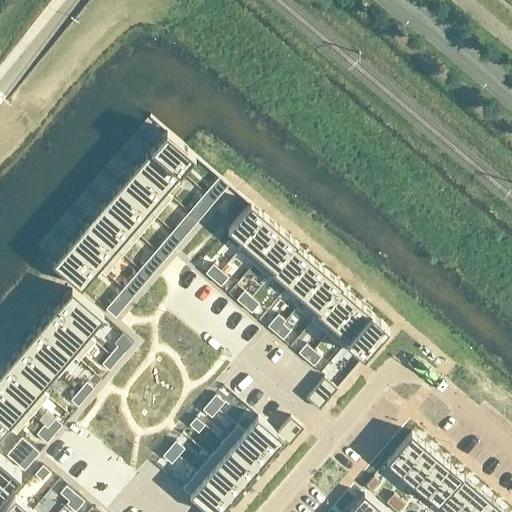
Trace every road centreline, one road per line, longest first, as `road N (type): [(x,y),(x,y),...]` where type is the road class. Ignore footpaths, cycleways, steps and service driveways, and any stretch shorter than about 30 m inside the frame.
road 1 (residential): [(511,449),(429,378),(396,369),(269,511)]
road 2 (secondary): [(511,94),(399,0)]
